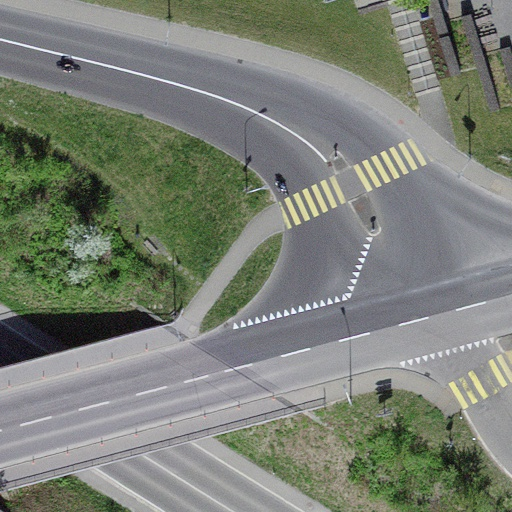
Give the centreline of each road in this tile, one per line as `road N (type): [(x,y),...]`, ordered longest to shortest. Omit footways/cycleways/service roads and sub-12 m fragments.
road 1 (residential): [(399,325),(382,251),(352,180),(335,154),(302,130),(250,106),(0,39)]
road 2 (residential): [(0,434),(399,325)]
road 3 (motorway): [(247,511),(0,357)]
road 4 (motorway): [(0,401),(176,511)]
road 5 (motorway): [(511,422),(444,313)]
